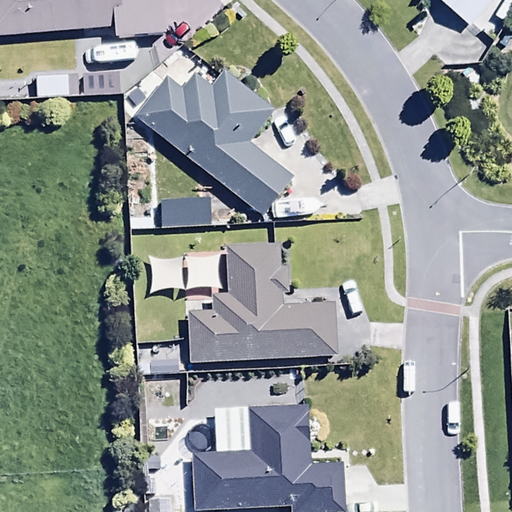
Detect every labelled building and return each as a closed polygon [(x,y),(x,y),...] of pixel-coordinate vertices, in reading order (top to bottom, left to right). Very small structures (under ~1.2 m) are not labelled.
[(0,0),(0,40),(113,34),(114,42),(165,39),(162,0),(0,0)] [(435,0),(467,29),(493,0),(435,0)] [(165,81),(133,122),(260,222),(293,181),(250,147),(275,115),(224,75),(212,91),(194,77),(181,93),(165,81)] [(82,78),(82,98),(118,98),(118,78),(82,78)] [(35,80),(36,100),(78,98),(77,79),(35,80)] [(186,316),(188,368),(336,361),(333,308),(281,310),(280,299),(287,299),(286,270),(280,271),(279,249),(225,251),(227,297),(210,298),(211,314),(186,316)] [(214,457),(188,458),(189,511),(344,511),(343,466),(309,467),(308,411),(212,413),(214,457)]
